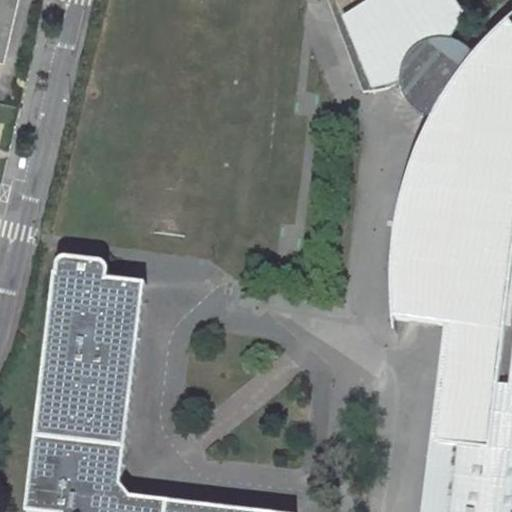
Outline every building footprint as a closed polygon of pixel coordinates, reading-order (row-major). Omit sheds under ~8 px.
[(403,223),(400,243),(399,248),(397,280),(399,316),(458,323),(511,330),(511,327),(511,22),(501,33),(485,51),(476,42),(462,35),(474,8),(468,0),(344,0),(379,86),(391,85),(408,79),(411,92),(418,104),(427,111),(433,114),(440,116),(425,149),(411,188),(403,223)] [(0,58),(5,60),(14,21),(0,17),(0,58)] [(64,263),(32,509),(49,511),(243,511),(135,497),(125,484),(150,285),(113,280),(114,269),(112,265),(107,263),(73,258),(69,258),(67,259),(64,263)] [(458,323),(433,511),(456,511),(472,389),(473,387),(473,385),(473,384),(474,384),(474,383),(475,382),(475,381),(476,381),(476,380),(477,380),(477,379),(478,379),(511,382),(511,330),(458,323)] [(511,511),(511,382),(478,379),(477,379),(477,380),(476,380),(476,381),(475,381),(475,382),(474,383),(474,384),(473,384),(473,385),(473,387),(472,389),(456,511),(511,511)]
